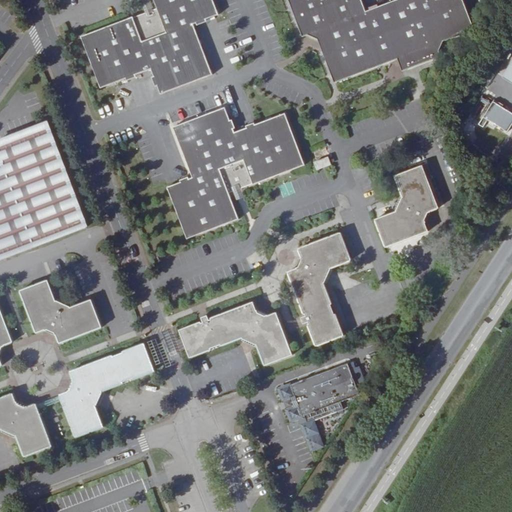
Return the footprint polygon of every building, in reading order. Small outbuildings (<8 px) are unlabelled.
[(213,0),(154,0),(157,8),(82,38),(102,89),(152,70),(162,95),(214,75),(194,25),(219,15),(213,0)] [(395,0),(367,11),(362,0),(288,0),(303,38),(309,35),(319,40),(335,83),(398,59),(403,72),(442,57),(439,51),(443,42),(474,31),(462,0),(395,0)] [(469,118),(477,123),(491,100),(484,95),(469,118)] [(511,112),(491,100),(477,123),(485,128),(490,121),(509,133),(511,127),(511,112)] [(225,107),(174,128),(193,177),(168,187),(187,238),(239,220),(229,194),(305,166),(285,113),(234,133),(225,107)] [(0,260),(87,228),(48,124),(0,142),(0,153),(6,170),(0,172),(0,260)] [(327,160),(316,165),(318,170),(329,165),(327,160)] [(439,208),(423,165),(395,176),(402,196),(396,212),(376,220),(386,248),(428,232),(426,225),(425,223),(426,220),(426,219),(427,217),(428,216),(429,214),(431,212),(435,211),(439,208)] [(316,346),(344,336),(336,312),(334,313),(331,304),(332,304),(324,283),(331,268),(352,261),(341,233),(298,249),(301,257),(301,260),(299,265),(296,269),(288,272),(304,314),(305,314),(306,317),(301,319),(303,324),(308,322),(310,325),(308,325),(316,346)] [(58,301),(50,280),(23,290),(39,332),(47,329),(47,330),(50,329),(56,332),(57,335),(59,334),(62,342),(103,327),(93,300),(72,307),(72,306),(59,300),(58,301)] [(0,365),(5,364),(3,357),(3,355),(3,353),(5,346),(8,345),(8,344),(16,341),(0,299),(0,298),(0,365)] [(180,330),(190,357),(211,350),(211,348),(220,345),(221,346),(222,346),(241,338),(258,346),(265,366),(293,356),(277,312),(270,315),(270,316),(267,317),(267,316),(259,313),(258,312),(257,311),(254,302),(211,318),(211,319),(209,320),(207,315),(201,317),(203,322),(201,323),(200,322),(180,330)] [(103,390),(155,371),(145,344),(72,371),(75,379),(74,380),(75,381),(72,389),(70,390),(70,391),(62,394),(63,395),(64,400),(78,436),(105,426),(97,405),(99,404),(104,392),(103,390)] [(323,411),(359,397),(349,366),(291,387),(292,388),(289,389),(293,398),(291,400),(294,409),(297,409),(300,418),(303,417),(303,418),(305,417),(307,423),(325,416),(323,411)] [(55,444),(42,409),(40,404),(39,402),(31,405),(30,404),(28,405),(21,402),(20,399),(19,399),(16,392),(0,397),(0,429),(5,427),(5,428),(18,435),(19,434),(27,455),(55,444)] [(42,409),(64,400),(63,395),(40,404),(42,409)] [(288,412),(294,409),(291,400),(285,402),(288,412)]
